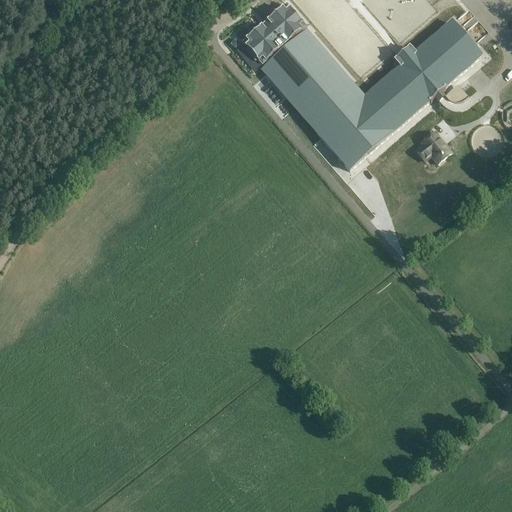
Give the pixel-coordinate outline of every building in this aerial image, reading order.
[(362,1),(329,27),(339,39),(364,70),(369,76),(380,67),(384,63),(439,20),(464,0),(366,0),(364,2),(362,1)] [(351,0),(335,0),(343,8),(352,0),(351,0)] [(328,24),(335,20),(331,12),(324,15),(328,24)] [(289,13),(249,48),(269,71),(264,75),(349,172),(480,57),(451,25),(415,57),(409,50),(394,63),(400,70),(364,102),(307,37),(309,35),(289,13)] [(220,91),(227,85),(219,75),(211,82),(220,91)] [(452,155),(442,143),(436,135),(422,146),(423,148),(417,153),(425,164),(426,163),(425,161),(432,156),(439,165),(438,166),(438,167),(452,155)]
